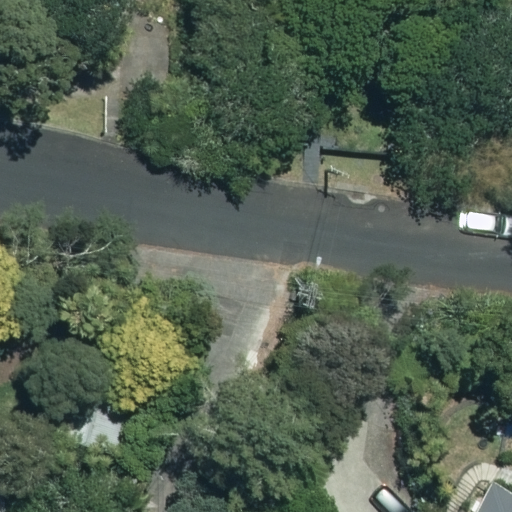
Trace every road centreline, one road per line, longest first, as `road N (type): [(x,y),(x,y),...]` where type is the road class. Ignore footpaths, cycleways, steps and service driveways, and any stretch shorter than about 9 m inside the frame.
road 1 (residential): [(0,174),(511,246)]
road 2 (unknown): [(246,209),(202,380),(148,511)]
